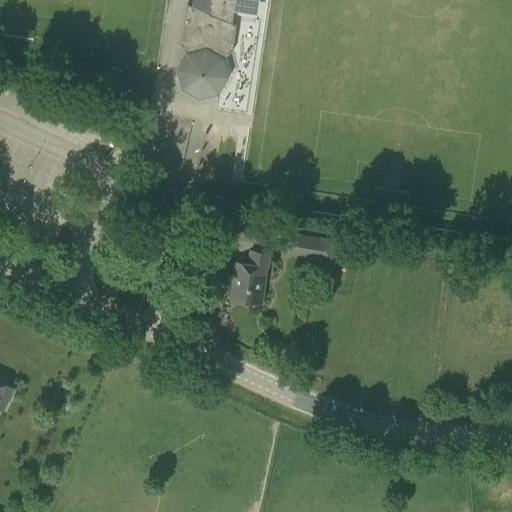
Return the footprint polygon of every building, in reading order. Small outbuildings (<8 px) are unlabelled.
[(258,14),(259,0),(210,0),(208,13),(187,4),(181,44),(187,52),(177,69),(182,88),(199,99),(219,94),(229,77),(224,58),(233,52),(237,25),(232,23),(234,10),(258,14)] [(177,188),(167,186),(164,201),(174,203),(177,188)] [(186,205),(196,207),(199,193),(189,191),(186,205)] [(218,215),(214,244),(234,247),(235,238),(260,242),(263,222),(218,215)] [(336,238),(288,231),(284,252),(333,260),(336,238)] [(230,298),(262,302),(268,253),(250,250),(249,263),(235,261),(230,298)] [(0,407),(3,409),(12,387),(0,381),(0,407)]
